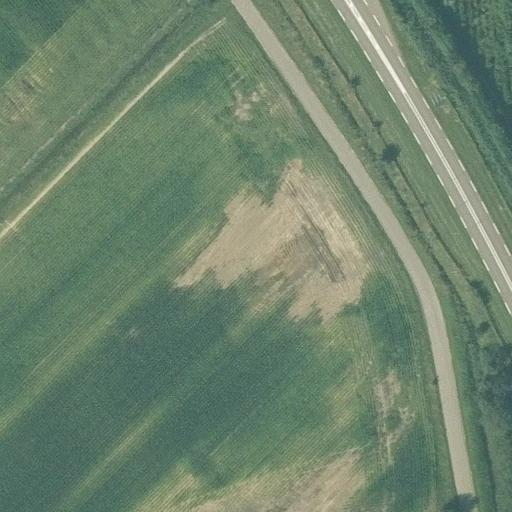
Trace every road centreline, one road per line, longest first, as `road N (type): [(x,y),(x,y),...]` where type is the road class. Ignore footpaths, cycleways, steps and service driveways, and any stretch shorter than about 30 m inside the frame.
road 1 (unclassified): [(232,0),(320,120),(420,282),(469,511)]
road 2 (primary): [(511,291),(412,109)]
road 3 (primary): [(334,0),(412,109)]
road 4 (primary): [(412,109),(408,88),(356,0)]
